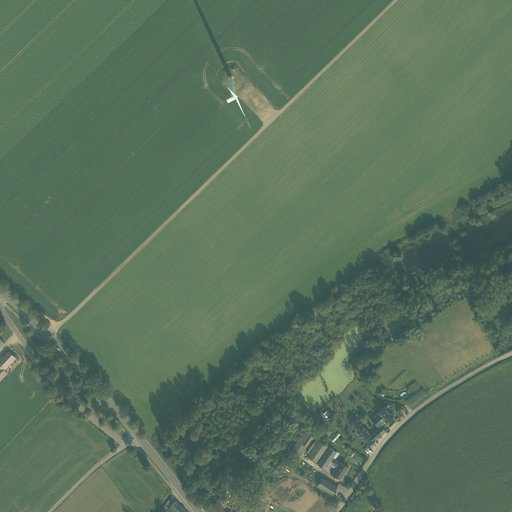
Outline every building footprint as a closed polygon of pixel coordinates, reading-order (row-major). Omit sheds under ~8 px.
[(16,358),(9,351),(1,360),(0,359),(0,366),(3,370),(4,370),(16,358)] [(384,405),(377,411),(386,421),(393,415),(384,405)] [(382,425),(386,421),(377,411),(376,413),(370,418),(378,427),(378,428),(383,433),(386,430),(382,425)] [(369,445),(380,435),(375,430),(371,434),(356,417),(350,423),(349,423),(369,445)] [(305,432),(298,442),(302,444),(309,435),(305,432)] [(302,444),(306,447),(312,437),(309,435),(302,444)] [(316,463),(328,447),(318,440),(307,456),(316,463)] [(292,450),(300,455),(306,447),(302,444),(298,442),(292,450)] [(316,463),(318,464),(329,448),(328,447),(316,463)] [(336,452),(329,448),(318,464),(324,469),(327,464),(332,458),(333,456),(336,452)] [(331,474),(341,480),(349,468),(335,459),(334,459),(330,466),(334,469),(331,474)] [(317,485),(332,495),(337,487),(322,477),(317,485)] [(186,511),(184,509),(176,501),(170,507),(174,511),(186,511)] [(225,511),(218,501),(207,509),(208,511),(225,511)]
